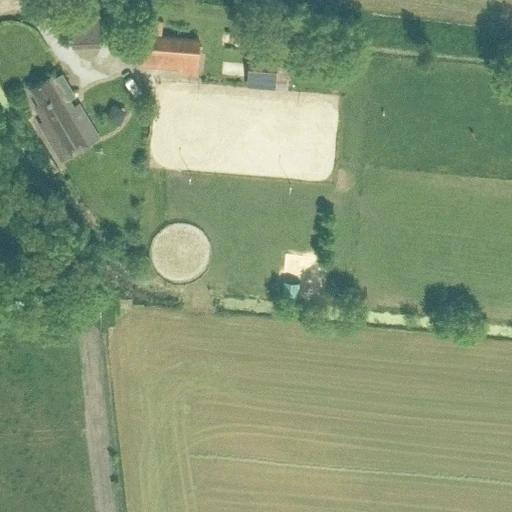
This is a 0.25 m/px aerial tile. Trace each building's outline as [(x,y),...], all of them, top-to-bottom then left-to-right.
[(73,22),(74,42),(99,41),(98,20),(73,22)] [(199,39),(144,34),(142,60),(181,63),(181,71),(196,72),(199,39)] [(276,65),(250,63),(248,83),(274,85),(276,65)] [(46,118),(41,122),(62,157),(98,135),(78,103),(73,106),(68,96),(74,93),(63,72),(52,78),(50,74),(31,85),(40,101),(37,103),(46,118)] [(15,293),(14,312),(37,313),(37,295),(15,293)]
